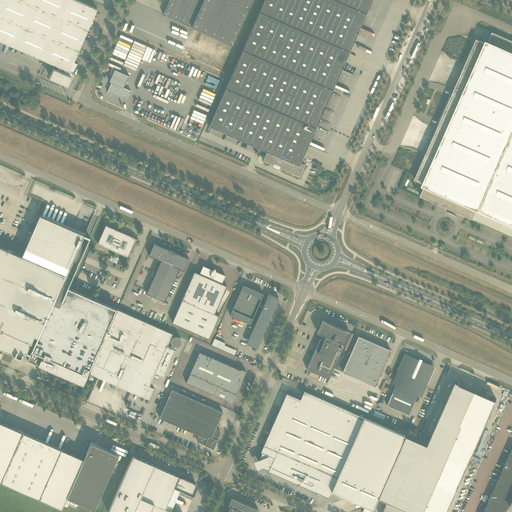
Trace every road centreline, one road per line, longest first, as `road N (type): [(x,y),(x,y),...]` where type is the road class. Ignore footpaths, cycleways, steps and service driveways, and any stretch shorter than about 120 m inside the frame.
road 1 (unclassified): [(337,213),(81,99),(125,0)]
road 2 (unclassified): [(304,291),(0,156)]
road 3 (primary): [(266,227),(0,110)]
road 4 (unclassified): [(223,474),(0,375)]
road 5 (unclassified): [(337,213),(429,4)]
road 6 (unclassified): [(511,381),(304,291)]
road 7 (unclassified): [(223,474),(304,291)]
road 8 (unclassified): [(511,291),(337,213)]
road 9 (primary): [(511,337),(370,272)]
